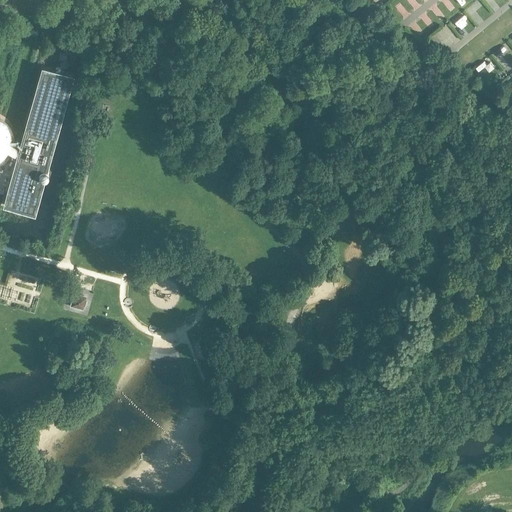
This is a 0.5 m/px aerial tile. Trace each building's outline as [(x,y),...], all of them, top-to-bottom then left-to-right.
[(475,15),(484,8),(478,1),(470,7),(475,15)] [(501,56),(510,50),(506,45),(497,51),(501,56)] [(476,66),(483,75),(495,66),(489,57),(476,66)] [(46,169),(45,169),(60,117),(72,76),(66,74),(64,74),(54,71),(45,68),(43,68),(20,148),(12,143),(12,142),(12,141),(12,140),(12,138),(12,137),(11,135),(11,133),(10,131),(10,130),(9,129),(9,128),(8,127),(7,126),(6,124),(6,123),(4,122),(2,120),(0,119),(0,118),(0,161),(1,161),(3,159),(4,158),(5,157),(6,156),(7,154),(9,152),(17,157),(7,196),(4,204),(8,204),(17,207),(26,209),(33,212),(43,179),(43,178),(44,178),(45,178),(46,178),(47,177),(47,176),(48,175),(48,174),(48,173),(48,172),(48,171),(47,171),(47,170),(46,169)] [(28,281),(25,281),(24,286),(34,289),(35,284),(33,283),(34,281),(29,279),(28,281)] [(78,293),(77,293),(72,296),(70,302),(71,302),(74,307),(73,307),(79,309),(80,309),(85,306),(87,300),(86,300),(84,295),(84,294),(78,293)]
